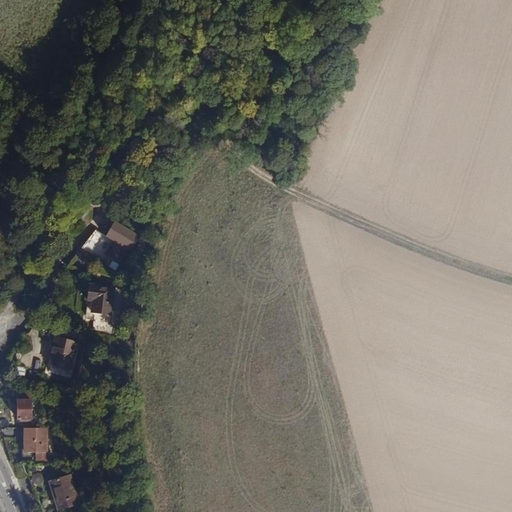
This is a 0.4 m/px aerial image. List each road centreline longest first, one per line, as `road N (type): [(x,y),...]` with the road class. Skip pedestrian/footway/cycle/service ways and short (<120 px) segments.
road 1 (track): [(106,208),(185,136),(214,128),(247,164),(293,192),(511,279)]
road 2 (track): [(0,347),(133,0)]
road 3 (residential): [(0,349),(106,208)]
